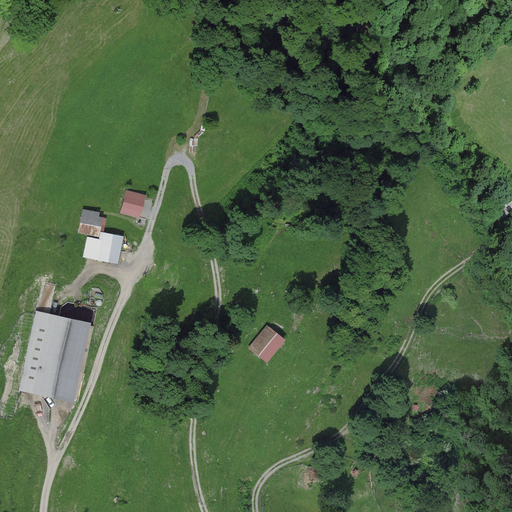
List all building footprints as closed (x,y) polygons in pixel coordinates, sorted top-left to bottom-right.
[(145,195),(126,190),(120,214),(139,219),(145,195)] [(100,212),(82,209),(78,233),(98,236),(99,230),(103,231),(106,217),(99,216),(100,212)] [(99,239),(86,237),(82,258),(118,264),(123,237),(101,232),(99,239)] [(89,322),(34,311),(17,390),(72,402),(89,322)] [(285,340),(267,325),(248,348),(267,363),(285,340)]
